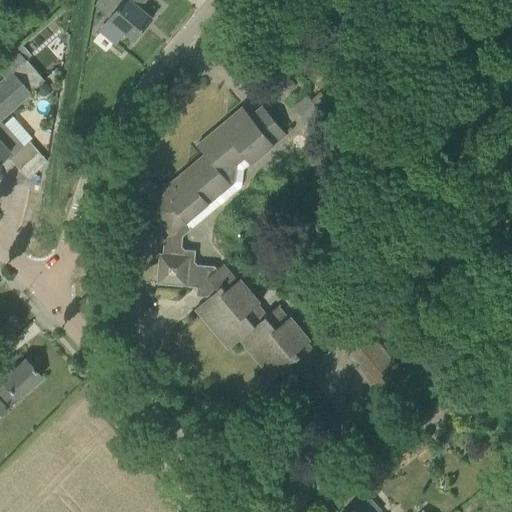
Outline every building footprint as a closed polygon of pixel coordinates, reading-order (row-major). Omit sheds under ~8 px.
[(126,31),(135,39),(152,19),(139,8),(145,0),(125,0),(101,29),(117,42),(126,31)] [(0,74),(4,79),(0,81),(0,119),(30,93),(11,73),(25,61),(14,49),(0,61),(0,74)] [(295,105),(310,123),(323,112),(308,94),(295,105)] [(253,165),(288,135),(264,106),(251,117),(243,107),(197,145),(205,154),(160,192),(164,196),(149,209),(170,234),(164,239),(163,253),(159,253),(158,277),(163,284),(197,287),(201,283),(211,296),(196,308),(229,348),(240,339),(273,378),(296,360),(306,372),(323,358),(309,342),(312,340),(292,315),(289,317),(279,305),(269,314),(260,303),(263,301),(241,275),(238,278),(225,262),(218,268),(215,264),(198,263),(196,260),(197,249),(186,248),(183,244),(185,235),(243,186),(245,168),(251,162),(253,165)] [(36,153),(27,142),(32,138),(13,116),(3,124),(0,120),(0,160),(6,156),(18,169),(36,153)] [(5,329),(9,334),(20,324),(13,316),(1,326),(4,329),(5,329)] [(355,366),(375,390),(402,368),(364,321),(341,340),(360,362),(355,366)] [(16,400),(41,378),(24,359),(11,371),(6,366),(0,371),(0,414),(6,409),(5,409),(15,400),(16,400)] [(425,441),(415,450),(425,462),(435,453),(425,441)] [(380,511),(383,510),(370,496),(360,504),(351,511),(380,511)]
